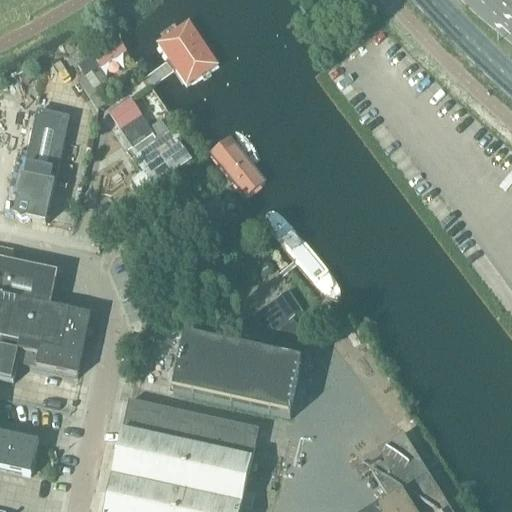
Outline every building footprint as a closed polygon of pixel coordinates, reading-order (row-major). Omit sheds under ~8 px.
[(190,24),(155,47),(184,91),(219,69),(190,24)] [(117,42),(96,56),(103,67),(125,53),(117,42)] [(90,60),(77,68),(85,79),(98,71),(90,60)] [(54,74),(41,77),(49,115),(61,112),(54,74)] [(13,90),(20,106),(39,97),(32,81),(13,90)] [(121,108),(120,109),(114,113),(112,121),(132,151),(153,137),(129,101),(120,107),(121,108)] [(27,223),(45,227),(69,121),(38,114),(14,220),(18,221),(22,225),(27,223)] [(133,162),(143,175),(153,189),(164,182),(191,162),(177,143),(181,139),(175,131),(158,144),(133,162)] [(126,155),(132,163),(133,162),(158,144),(157,142),(156,141),(155,141),(153,137),(132,151),(126,155)] [(267,190),(229,142),(208,158),(246,206),(267,190)] [(0,154),(0,216),(12,219),(25,160),(0,154)] [(133,165),(113,179),(120,189),(130,182),(132,183),(141,176),(133,165)] [(135,186),(147,202),(156,195),(144,180),(135,186)] [(342,299),(274,212),(256,226),(324,313),(342,299)] [(91,333),(88,332),(91,320),(51,311),(58,277),(0,264),(0,383),(13,386),(17,367),(77,381),(86,342),(89,342),(91,333)] [(264,334),(267,339),(275,352),(300,337),(292,326),(289,328),(287,325),(302,315),(288,295),(273,305),(265,310),(276,326),(264,334)] [(185,341),(173,396),(290,422),(302,367),(185,341)] [(105,511),(241,511),(259,434),(129,405),(105,511)] [(0,472),(31,479),(38,446),(0,437),(0,472)] [(448,511),(403,440),(378,456),(386,469),(372,478),(390,507),(380,511),(448,511)]
